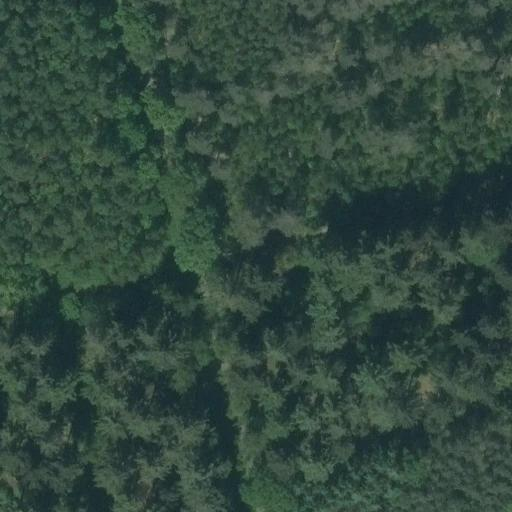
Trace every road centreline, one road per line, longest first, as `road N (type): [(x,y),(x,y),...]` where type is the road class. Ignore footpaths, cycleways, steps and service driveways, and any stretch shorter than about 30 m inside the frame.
road 1 (track): [(0,313),(511,177)]
road 2 (track): [(242,511),(110,0)]
